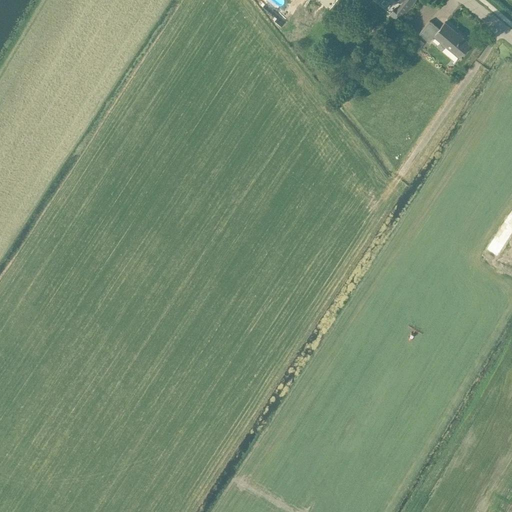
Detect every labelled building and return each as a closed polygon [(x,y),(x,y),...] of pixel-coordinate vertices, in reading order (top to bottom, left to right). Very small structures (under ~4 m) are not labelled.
[(292,0),(289,5),(297,11),(304,0),(292,0)] [(406,13),(415,0),(403,0),(397,9),(394,7),(389,14),(399,21),(405,12),(406,13)] [(418,33),(428,42),(434,36),(458,56),(469,43),(444,22),(439,28),(429,20),(418,33)] [(419,38),(414,44),(418,48),(424,42),(419,38)] [(504,227),(511,217),(507,214),(501,224),(504,227)] [(499,224),(495,230),(501,233),(504,228),(499,224)] [(493,233),(487,242),(492,246),(499,237),(493,233)]
